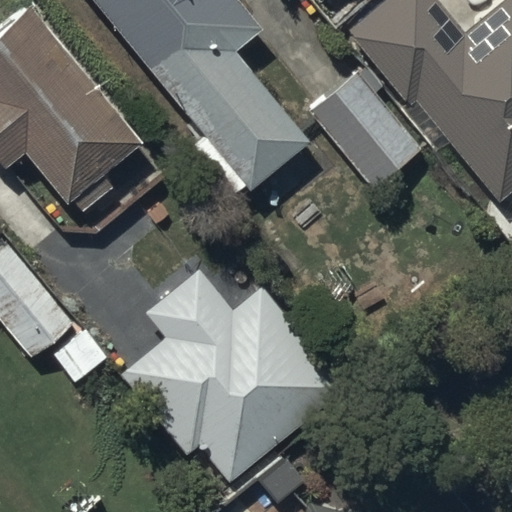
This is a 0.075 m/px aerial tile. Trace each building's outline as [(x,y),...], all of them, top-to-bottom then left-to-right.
[(144,152),(20,0),(0,17),(0,158),(16,145),(59,198),(67,192),(78,205),(144,152)] [(44,0),(79,40),(103,19),(199,130),(176,150),(217,197),(237,180),(244,187),(303,136),(226,47),(255,22),(236,0),(44,0)] [(436,0),(369,0),(340,24),(402,101),(410,94),(491,195),(510,180),(511,183),(511,0),(495,0),(459,29),(436,0)] [(359,64),(304,108),(366,182),(415,142),(372,90),(378,86),(359,64)] [(0,237),(0,324),(26,355),(69,319),(0,237)] [(161,332),(113,370),(181,450),(192,440),(225,479),(327,392),(315,377),(325,369),(285,321),(288,318),(255,279),(224,305),(190,265),(140,308),(161,332)] [(352,511),(298,499),(294,511),(352,511)]
